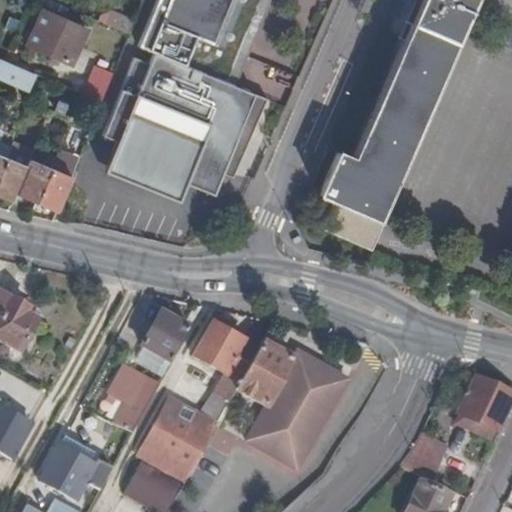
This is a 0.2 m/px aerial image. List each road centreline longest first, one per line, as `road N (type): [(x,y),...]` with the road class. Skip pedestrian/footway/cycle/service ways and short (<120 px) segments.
road 1 (residential): [(244,260),(359,0)]
road 2 (unknown): [(136,267),(0,505)]
road 3 (residential): [(308,511),(397,425),(434,332)]
road 4 (secondary): [(410,327),(387,305),(336,280),(244,260)]
road 5 (secondary): [(234,283),(376,326),(410,327)]
road 6 (unknown): [(395,0),(350,111),(302,128)]
road 7 (secondary): [(0,236),(136,267)]
